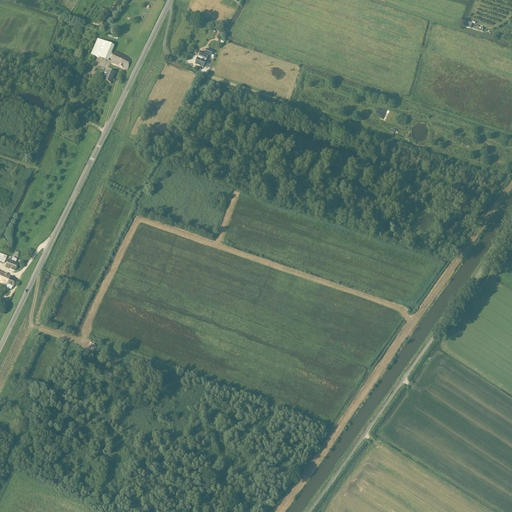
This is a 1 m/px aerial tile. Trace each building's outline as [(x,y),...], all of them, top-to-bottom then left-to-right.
[(97,39),(91,55),(95,57),(108,62),(109,60),(111,54),(113,51),(114,46),(101,41),(97,39)] [(203,68),(208,55),(210,56),(212,52),(207,49),(205,54),(201,52),(195,65),(203,68)] [(111,60),(110,63),(121,68),(127,70),(131,60),(128,58),(114,52),(113,54),(111,60)] [(110,84),(114,74),(108,71),(104,81),(110,84)] [(12,258),(11,260),(8,259),(5,268),(9,269),(14,271),(16,271),(18,263),(16,262),(17,260),(12,258)] [(0,271),(0,281),(7,285),(5,288),(11,290),(12,288),(13,288),(16,279),(0,271)]
